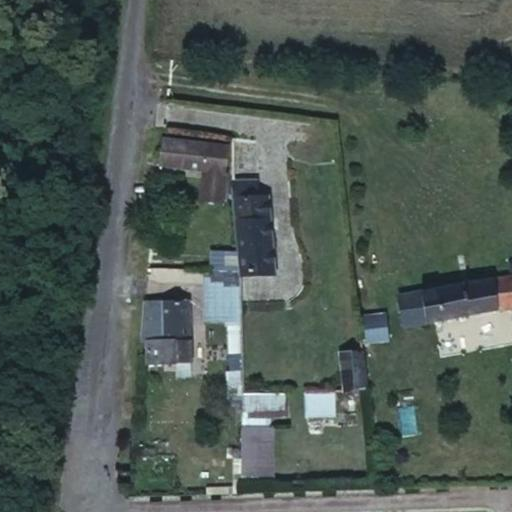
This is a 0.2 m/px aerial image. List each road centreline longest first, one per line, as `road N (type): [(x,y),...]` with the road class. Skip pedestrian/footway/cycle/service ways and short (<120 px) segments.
road 1 (unclassified): [(77,432),(128,0)]
road 2 (unknown): [(116,108),(290,126)]
